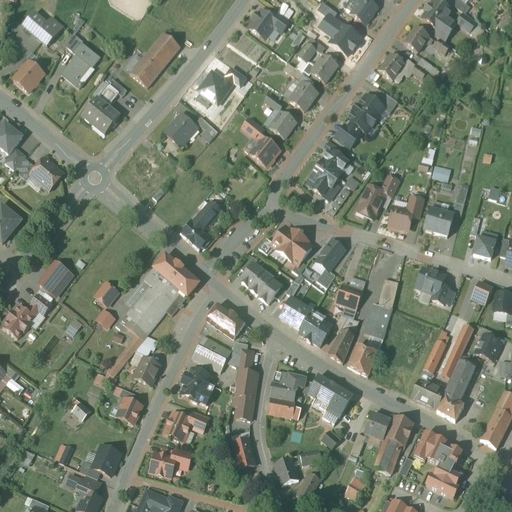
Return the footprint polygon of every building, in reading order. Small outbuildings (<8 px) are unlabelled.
[(367,29),(379,12),(362,0),(354,0),(352,3),(352,4),(359,9),(352,19),(367,29)] [(459,1),(454,8),(467,17),(472,10),(460,1),(459,1)] [(430,16),(425,23),(441,35),(438,39),(446,45),(458,29),(448,22),(454,15),(437,3),(429,15),(430,16)] [(277,29),(279,26),(273,21),(264,15),(260,19),(259,18),(254,24),(256,26),(251,32),(266,43),(277,29)] [(292,26),(277,15),(273,21),(279,26),(277,29),(285,35),(292,26)] [(335,49),(350,59),(362,42),(348,32),(351,27),(334,15),(328,22),(338,29),(335,34),(342,39),(335,49)] [(36,17),(25,30),(49,50),(66,31),(54,21),(49,27),(36,17)] [(465,17),(458,27),(479,42),(486,33),(479,27),(465,17)] [(406,47),(420,57),(431,41),(418,31),(406,47)] [(132,78),(149,92),(182,52),(170,42),(173,37),(169,33),(132,78)] [(333,46),(320,37),(315,44),(325,51),(328,53),(333,46)] [(69,52),(76,58),(83,49),(84,49),(86,47),(76,38),(69,52)] [(313,42),(300,61),(308,67),(317,54),(321,57),(325,51),(315,44),(313,42)] [(442,43),(436,51),(447,59),(452,51),(442,43)] [(72,67),(63,79),(75,88),(90,70),(94,72),(101,63),(84,49),(83,49),(76,58),(79,60),(73,68),(72,67)] [(456,55),(452,60),(460,66),(464,61),(456,55)] [(407,68),(393,58),(380,75),(394,85),(407,68)] [(327,88),(340,70),(325,59),(316,71),(311,67),(305,76),(311,80),(313,78),(327,88)] [(424,62),(419,68),(442,84),(445,80),(440,76),(441,74),(424,62)] [(31,66),(15,84),(30,97),(35,92),(37,92),(40,88),(40,86),(46,79),(31,66)] [(290,68),(285,74),(301,85),(305,79),(290,68)] [(418,69),(414,76),(424,83),(429,77),(418,69)] [(115,84),(110,90),(121,98),(124,101),(129,95),(115,84)] [(306,116),(320,98),(304,86),(295,98),(289,94),(285,100),(291,104),(290,105),(306,116)] [(110,90),(84,121),(93,128),(95,126),(109,137),(122,121),(110,112),(121,98),(110,90)] [(364,93),(355,106),(375,121),(385,108),(375,101),(364,93)] [(381,93),(375,101),(385,108),(390,112),(396,103),(381,93)] [(272,100),(268,106),(280,115),(285,109),(272,100)] [(349,123),(346,126),(354,132),(357,128),(366,134),(375,121),(355,106),(345,119),(349,123)] [(286,144),(298,127),(283,116),(271,133),(286,144)] [(184,118),(166,137),(182,152),(199,133),(184,118)] [(220,137),(205,123),(200,129),(208,135),(204,140),(211,147),(220,137)] [(251,123),(244,132),(258,144),(266,135),(251,123)] [(343,124),(334,137),(349,148),(358,135),(354,132),(346,126),(343,124)] [(25,142),(6,127),(0,133),(0,152),(10,160),(16,153),(25,142)] [(264,142),(251,157),(259,163),(259,165),(261,167),(263,167),(268,171),(269,170),(271,170),(276,164),(275,162),(281,155),(264,142)] [(169,158),(156,148),(133,176),(151,191),(163,177),(157,173),(169,158)] [(28,162),(16,153),(10,160),(5,167),(17,176),(28,163),(28,162)] [(324,163),(324,162),(306,187),(321,198),(328,188),(332,191),(342,176),(339,174),(341,172),(342,173),(347,166),(346,166),(347,164),(332,153),(329,157),(327,155),(324,160),(326,161),(324,163)] [(38,172),(28,163),(17,176),(28,185),(34,178),(38,172)] [(66,179),(47,163),(38,172),(34,178),(46,188),(45,189),(52,195),(66,179)] [(390,180),(383,194),(395,200),(401,186),(390,180)] [(353,182),(348,188),(356,194),(361,187),(353,182)] [(371,190),(358,215),(376,223),(388,199),(371,190)] [(470,193),(462,190),(455,216),(463,219),(470,193)] [(166,196),(162,192),(154,201),(159,205),(166,196)] [(427,204),(413,201),(410,215),(415,216),(414,220),(422,222),(427,204)] [(194,226),(183,239),(201,255),(212,242),(204,235),(214,224),(216,225),(224,216),(213,207),(195,227),(194,226)] [(0,244),(5,248),(23,226),(3,210),(0,213),(0,244)] [(395,211),(391,229),(410,234),(414,220),(415,216),(410,215),(395,211)] [(432,213),(426,234),(436,237),(436,235),(450,239),(456,220),(432,213)] [(269,259),(275,251),(289,261),(304,241),(293,234),(292,235),(287,231),(275,248),(268,243),(261,253),(269,259)] [(346,249),(331,239),(313,263),(328,274),(346,249)] [(289,261),(297,267),(292,274),(299,279),(306,270),(303,268),(315,252),(312,249),(313,248),(304,241),(289,261)] [(495,246),(479,242),(474,260),(490,264),(495,246)] [(506,242),(501,260),(509,262),(511,250),(511,248),(511,246),(511,244),(506,242)] [(152,290),(122,327),(137,339),(144,345),(148,340),(168,316),(174,320),(201,287),(167,259),(146,285),(152,290)] [(243,274),(249,278),(255,270),(259,264),(254,261),(243,274)] [(55,263),(38,284),(49,293),(66,272),(55,263)] [(265,277),(255,270),(249,278),(243,286),(253,293),(264,278),(265,277)] [(444,279),(423,271),(415,290),(422,293),(422,294),(429,297),(430,296),(437,299),(444,279)] [(252,294),(261,301),(273,285),(274,285),(264,278),(253,293),(252,294)] [(400,287),(386,284),(380,310),(375,308),(366,338),(385,344),(388,335),(394,313),(400,287)] [(277,301),(283,293),(273,285),(261,301),(271,309),(277,301)] [(295,301),(302,289),(296,285),(288,297),(295,301)] [(492,291),(478,285),(471,302),(485,308),(492,291)] [(97,301),(109,311),(121,297),(108,287),(97,301)] [(359,314),(365,295),(345,288),(337,307),(347,311),(359,314)] [(282,304),(288,295),(283,292),(283,293),(277,301),(282,304)] [(511,295),(499,294),(495,316),(509,318),(511,318),(511,295)] [(32,310),(34,311),(41,317),(46,321),(54,310),(41,299),(32,310)] [(293,303),(281,322),(303,335),(314,316),(293,303)] [(421,359),(441,311),(428,306),(408,354),(406,353),(408,347),(399,343),(396,351),(405,355),(400,368),(417,375),(424,360),(421,359)] [(236,344),(248,327),(220,308),(208,324),(236,344)] [(15,316),(12,320),(9,324),(10,325),(5,332),(20,344),(25,337),(26,337),(29,334),(32,330),(31,329),(41,317),(34,311),(29,316),(22,310),(16,317),(15,316)] [(347,311),(343,319),(349,323),(350,321),(356,324),(359,314),(347,311)] [(316,313),(312,321),(324,329),(324,327),(328,321),(316,313)] [(105,314),(96,326),(107,335),(116,323),(105,314)] [(340,338),(349,323),(343,319),(334,334),(340,338)] [(312,321),(301,338),(322,351),(333,333),(324,327),(324,329),(312,321)] [(344,334),(356,340),(361,327),(350,322),(344,334)] [(84,330),(76,324),(67,335),(75,342),(84,330)] [(475,335),(466,330),(444,379),(453,382),(475,335)] [(483,339),(484,339),(486,333),(481,330),(478,339),(482,341),(483,339)] [(495,337),(486,333),(484,339),(492,343),(495,337)] [(116,334),(112,344),(123,347),(126,338),(116,334)] [(356,340),(344,334),(330,359),(345,368),(356,340)] [(442,338),(426,374),(434,378),(451,342),(442,338)] [(137,339),(108,377),(114,382),(144,345),(137,339)] [(482,341),(475,357),(492,365),(495,358),(496,359),(499,353),(498,352),(500,346),(492,343),(484,339),(483,339),(482,341)] [(156,355),(160,346),(148,340),(144,345),(136,355),(149,361),(153,354),(156,355)] [(222,377),(234,356),(205,341),(194,363),(222,377)] [(396,351),(386,347),(372,383),(390,391),(400,368),(405,355),(396,351)] [(380,358),(359,349),(350,371),(370,382),(380,358)] [(256,402),(260,378),(252,377),(255,356),(244,354),(237,400),(242,400),(238,423),(253,425),(256,402)] [(145,362),(136,382),(153,390),(157,382),(156,381),(162,370),(145,362)] [(448,401),(439,416),(457,426),(466,411),(461,408),(477,373),(475,372),(462,367),(447,400),(448,401)] [(213,381),(195,373),(185,396),(194,400),(193,403),(194,405),(200,408),(202,407),(213,381)] [(277,376),(270,402),(296,407),(299,392),(305,394),(308,383),(277,376)] [(338,392),(320,380),(310,399),(317,403),(319,401),(328,407),(338,392)] [(448,396),(434,390),(421,384),(412,403),(426,409),(439,415),(448,396)] [(354,402),(338,392),(328,407),(332,409),(329,415),(341,422),(342,422),(354,402)] [(138,408),(141,401),(125,394),(122,401),(127,403),(138,408)] [(511,399),(508,397),(482,444),(499,454),(511,425),(511,421),(510,420),(511,415),(511,399)] [(136,429),(144,411),(138,408),(127,403),(118,421),(136,429)] [(298,408),(273,403),(270,419),(301,425),(303,415),(297,413),(298,408)] [(75,415),(85,425),(93,417),(82,407),(75,415)] [(341,422),(329,415),(324,423),(336,430),(341,422)] [(204,437),(211,422),(195,416),(191,425),(194,426),(192,431),(204,437)] [(390,425),(371,417),(364,437),(365,437),(364,440),(365,440),(365,438),(382,444),(390,425)] [(191,425),(175,418),(166,438),(175,441),(175,443),(181,446),(183,445),(185,446),(192,431),(194,426),(191,425)] [(414,427),(393,419),(373,472),(390,478),(400,452),(403,453),(414,427)] [(334,454),(343,445),(335,437),(338,435),(335,432),(323,444),(334,454)] [(446,445),(425,436),(413,461),(424,466),(426,463),(439,469),(433,480),(430,478),(425,489),(453,502),(458,492),(455,490),(460,480),(451,476),(453,471),(455,471),(462,455),(451,450),(448,455),(443,452),(446,445)] [(364,440),(357,437),(350,456),(358,459),(366,440),(365,440),(364,440)] [(306,447),(308,457),(324,453),(322,445),(319,445),(319,439),(308,439),(308,447),(306,447)] [(251,442),(233,447),(240,474),(258,470),(251,442)] [(104,448),(93,472),(114,481),(125,458),(104,448)] [(194,458),(177,453),(174,463),(178,464),(177,467),(191,471),(194,458)] [(302,459),(304,470),(324,466),(322,455),(302,459)] [(157,458),(152,476),(159,478),(159,479),(165,481),(165,480),(173,482),(177,467),(178,464),(174,463),(157,458)] [(413,464),(406,461),(399,477),(405,480),(413,464)] [(276,468),(284,490),(301,484),(293,462),(276,468)] [(354,477),(355,477),(365,483),(368,477),(356,472),(354,477)] [(356,503),(367,484),(365,483),(355,477),(345,497),(356,503)] [(310,507),(322,484),(311,478),(299,500),(310,507)] [(80,493),(84,484),(73,480),(69,489),(80,493)] [(87,486),(100,492),(103,486),(90,480),(87,486)] [(87,486),(84,484),(80,493),(88,497),(88,496),(97,500),(100,492),(87,486)] [(162,501),(149,495),(143,509),(149,511),(180,511),(183,507),(172,503),(171,506),(162,502),(162,501)] [(98,511),(103,503),(97,500),(88,496),(88,497),(81,511),(98,511)] [(34,511),(47,511),(49,510),(33,502),(29,510),(33,511),(34,511)]
